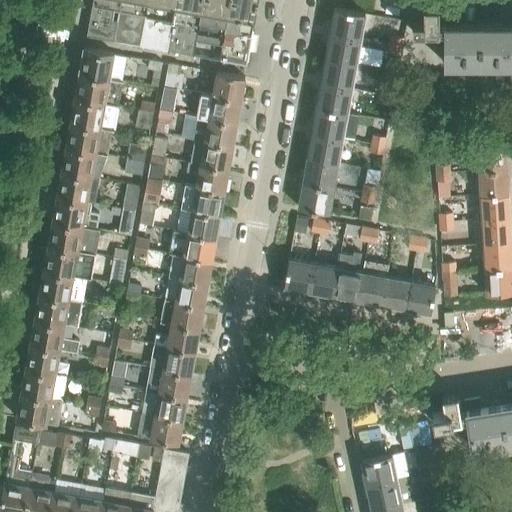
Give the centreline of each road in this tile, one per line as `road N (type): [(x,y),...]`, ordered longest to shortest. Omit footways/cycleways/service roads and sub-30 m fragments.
road 1 (residential): [(234,355),(298,0)]
road 2 (residential): [(329,373),(511,358)]
road 3 (residential): [(0,162),(28,0)]
road 4 (residential): [(202,511),(234,355)]
road 5 (residential): [(329,373),(360,511)]
